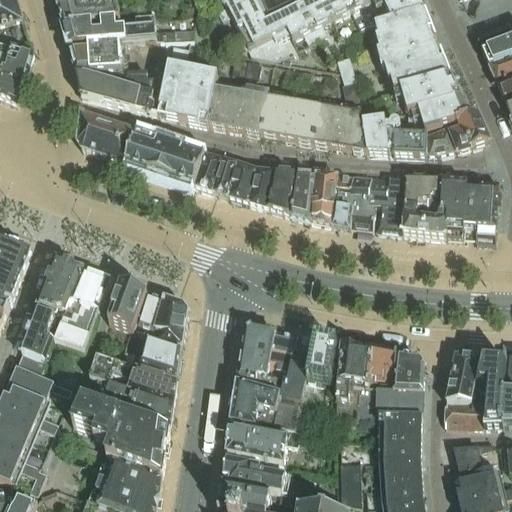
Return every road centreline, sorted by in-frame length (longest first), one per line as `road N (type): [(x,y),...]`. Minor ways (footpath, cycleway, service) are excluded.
road 1 (residential): [(511,180),(257,161),(53,103)]
road 2 (residential): [(508,278),(351,261),(244,236),(236,266)]
road 3 (residential): [(46,499),(136,231)]
road 4 (residential): [(510,309),(381,298),(236,266)]
road 5 (residential): [(188,511),(229,288)]
road 6 (residential): [(229,288),(321,319),(441,336)]
road 7 (residential): [(511,165),(437,0)]
road 8 (residential): [(0,367),(64,204)]
road 9 (residential): [(440,511),(441,336)]
